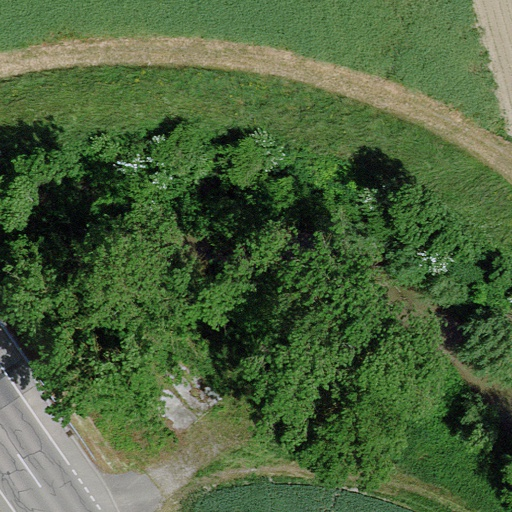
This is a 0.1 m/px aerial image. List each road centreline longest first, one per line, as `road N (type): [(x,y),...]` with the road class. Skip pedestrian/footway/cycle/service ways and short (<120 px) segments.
road 1 (track): [(17,67),(102,56),(268,70),(424,117),(511,165)]
road 2 (track): [(97,511),(199,474),(283,469),(394,485),(464,511)]
